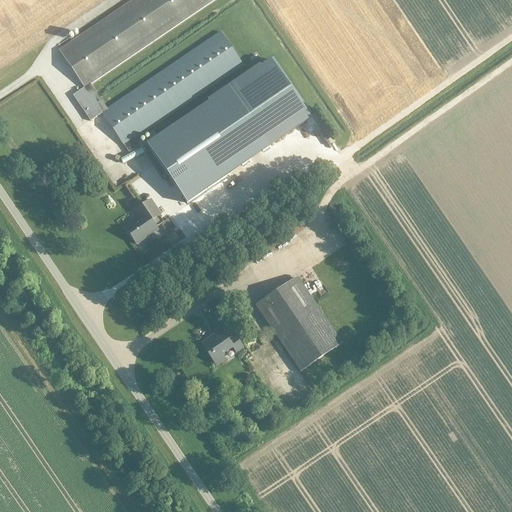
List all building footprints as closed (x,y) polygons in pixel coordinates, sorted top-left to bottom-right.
[(124,147),(125,146),(129,153),(139,146),(135,139),(243,66),(221,33),(108,109),(91,85),(215,0),(134,0),(59,51),(84,88),(73,96),(91,122),(102,114),(124,147)] [(271,60),(147,145),(187,204),(270,147),(269,146),(310,118),(271,60)] [(156,228),(164,223),(159,216),(161,215),(151,200),(134,212),(138,218),(125,228),(137,245),(146,238),(145,237),(149,234),(150,236),(158,230),(156,228)] [(297,279),(257,306),(301,371),(341,344),(297,279)] [(222,330),(202,344),(216,366),(226,359),(222,354),(233,347),(236,352),(243,347),(235,336),(229,340),(222,330)]
